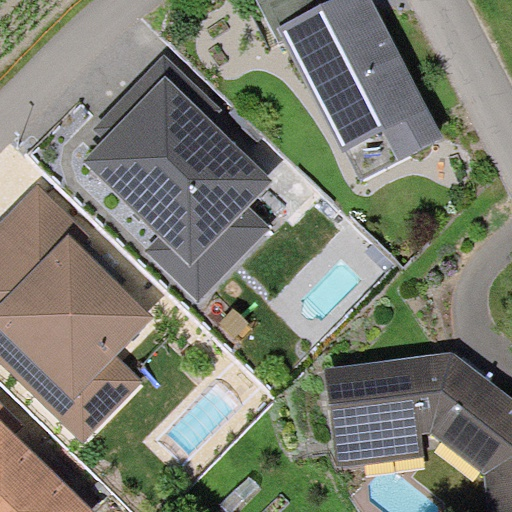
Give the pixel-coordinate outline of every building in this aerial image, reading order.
[(257,0),(281,45),(287,42),(345,154),(348,152),(363,180),(445,137),(373,0),(257,0)] [(273,188),(165,83),(83,166),(155,237),(141,251),(197,306),(275,227),(254,207),(273,188)] [(118,358),(152,323),(76,248),(89,234),(37,184),(0,222),(0,366),(81,445),(143,382),(118,358)] [(511,511),(511,398),(454,352),(326,371),(337,467),(426,457),(424,438),(429,438),(484,479),(487,511),(511,511)] [(0,511),(88,511),(11,436),(21,426),(0,404),(0,511)]
